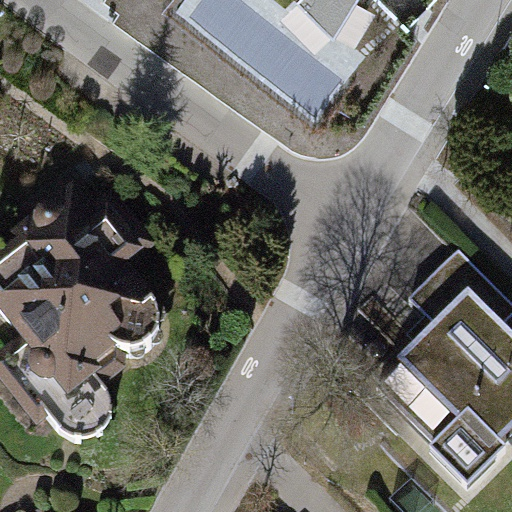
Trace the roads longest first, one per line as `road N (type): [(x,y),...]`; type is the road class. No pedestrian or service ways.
road 1 (residential): [(348,221),(38,0)]
road 2 (residential): [(348,221),(181,511)]
road 3 (residential): [(485,0),(348,221)]
